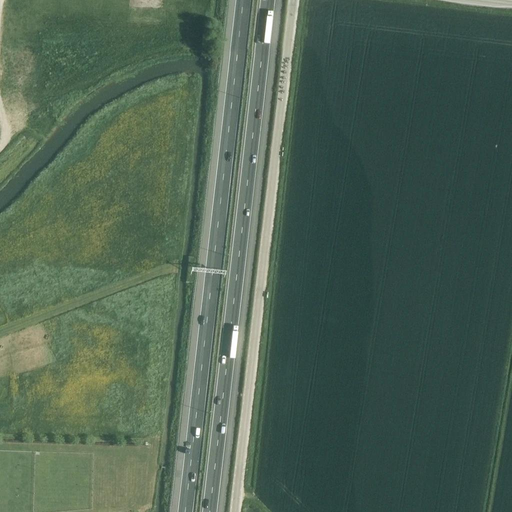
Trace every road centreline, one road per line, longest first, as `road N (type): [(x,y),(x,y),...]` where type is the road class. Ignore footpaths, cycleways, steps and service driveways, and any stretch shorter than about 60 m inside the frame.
road 1 (motorway): [(209,511),(268,0)]
road 2 (motorway): [(243,0),(186,511)]
road 3 (unclassified): [(245,511),(301,0)]
road 4 (unclassified): [(511,14),(392,0)]
